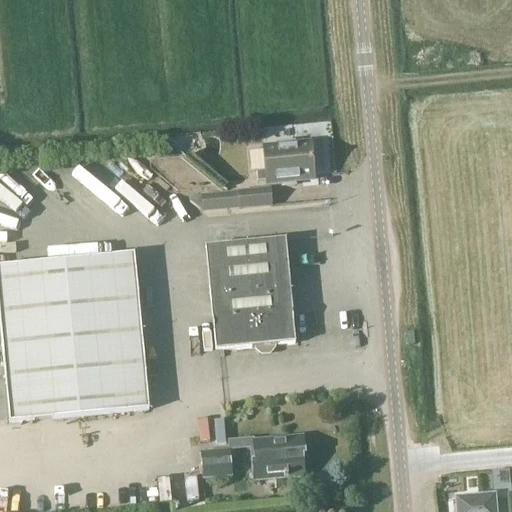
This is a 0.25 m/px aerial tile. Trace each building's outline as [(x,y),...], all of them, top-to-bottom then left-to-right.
[(268,185),(318,180),(314,139),(264,144),(268,185)] [(270,190),(237,193),(238,210),(272,207),(270,190)] [(201,198),(189,199),(189,203),(202,213),(201,198)] [(276,348),(276,346),(295,344),(285,240),(206,248),(216,352),(255,348),(255,350),(259,354),(261,351),(270,351),(272,353),(276,348)] [(0,324),(9,423),(149,410),(134,255),(0,267),(0,324)] [(251,463),(250,463),(252,483),(303,478),(302,477),(301,458),(302,458),(305,458),(305,456),(303,438),(283,440),(283,439),(281,439),(282,442),(282,443),(275,444),(274,440),(273,440),(273,441),(252,443),(253,451),(253,453),(254,461),(254,463),(251,463)] [(229,451),(199,454),(202,480),(232,477),(230,455),(229,451)] [(457,508),(453,509),(453,511),(493,511),(493,501),(492,500),(457,503),(457,508)]
